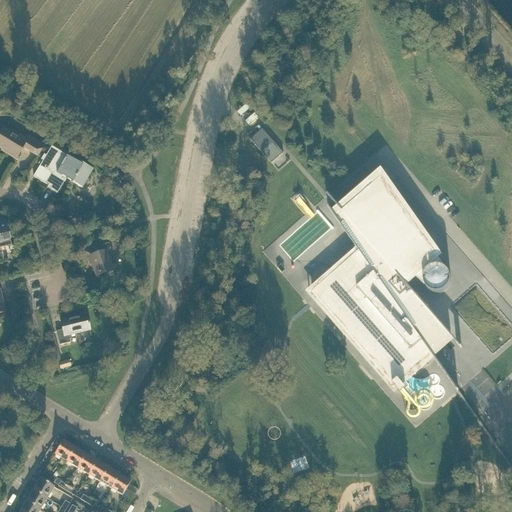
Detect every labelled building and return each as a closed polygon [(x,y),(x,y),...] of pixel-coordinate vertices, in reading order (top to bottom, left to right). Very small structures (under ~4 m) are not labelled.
[(13,132),(12,134),(0,126),(0,147),(3,149),(1,151),(16,159),(23,148),(38,156),(44,145),(29,136),(26,142),(18,137),(19,136),(13,132)] [(274,142),(263,129),(251,140),(262,152),(274,142)] [(75,159),(74,161),(52,147),(46,156),(44,155),(41,160),(43,161),(34,177),(43,183),(44,182),(49,185),(47,188),(57,194),(64,182),(65,182),(67,178),(72,181),(72,182),(82,188),(93,170),(75,159)] [(425,286),(425,285),(426,287),(428,289),(430,290),(432,292),(434,293),(436,293),(438,293),(440,293),(443,292),(445,291),(447,290),(448,288),(449,286),(450,284),(451,282),(451,280),(451,277),(450,275),(450,273),(448,271),(447,270),(445,268),(382,178),(344,212),(343,213),(336,218),(359,252),(338,271),(313,292),(399,391),(404,386),(399,381),(404,377),(409,372),(431,353),(432,352),(444,342),(446,345),(449,343),(451,341),(449,337),(451,335),(406,283),(414,276),(425,286)] [(0,248),(11,245),(6,222),(0,223),(0,248)] [(106,251),(111,250),(109,243),(96,247),(98,254),(90,256),(97,277),(113,272),(106,251)] [(68,335),(90,330),(86,314),(61,321),(63,330),(56,331),(60,345),(70,343),(68,335)] [(61,369),(71,366),(69,360),(59,363),(61,369)] [(376,390),(365,399),(372,407),(383,398),(376,390)] [(66,461),(74,447),(63,441),(54,455),(66,461)] [(77,468),(86,454),(74,447),(66,461),(77,468)] [(88,475),(97,461),(86,454),(77,468),(88,475)] [(99,482),(108,468),(97,461),(88,475),(99,482)] [(110,489),(119,475),(108,468),(99,482),(110,489)] [(57,478),(56,478),(45,471),(42,476),(54,483),(57,478)] [(122,496),(131,482),(119,475),(110,489),(122,496)] [(64,489),(67,484),(57,478),(54,483),(64,489)] [(47,498),(54,487),(40,479),(33,490),(47,498)] [(67,484),(64,489),(71,493),(74,488),(67,484)] [(41,509),(47,498),(33,490),(27,501),(41,509)] [(86,503),(89,498),(83,494),(80,499),(86,503)] [(89,498),(86,503),(93,507),(96,502),(89,498)] [(144,504),(153,509),(157,503),(148,498),(144,504)] [(61,507),(66,510),(70,503),(65,500),(61,507)] [(39,511),(41,509),(27,501),(19,511),(39,511)]
